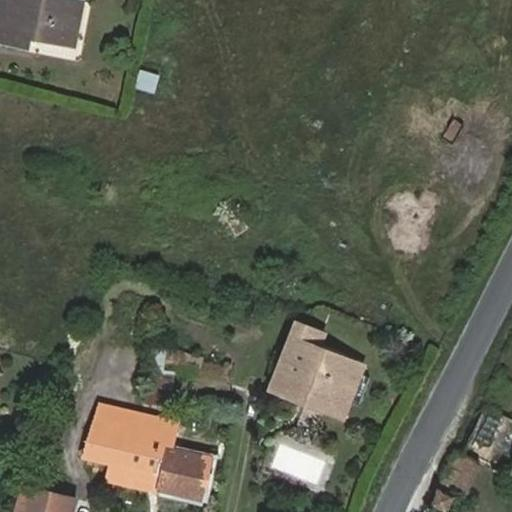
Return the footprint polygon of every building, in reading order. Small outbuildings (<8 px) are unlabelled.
[(73,45),(82,1),(77,0),(0,0),(0,5),(0,39),(28,45),(30,36),(73,45)] [(137,68),(132,87),(153,92),(158,73),(137,68)] [(312,345),(318,331),(299,324),(274,387),(295,396),(298,389),(340,405),(357,363),(312,345)] [(161,367),(161,345),(149,345),(149,367),(161,367)] [(161,370),(226,381),(230,361),(164,350),(161,370)] [(168,422),(136,414),(100,406),(88,458),(108,463),(105,478),(158,491),(200,501),(210,458),(168,449),(174,423),(168,422)] [(463,493),(478,461),(451,449),(436,480),(463,493)] [(73,511),(76,500),(23,486),(15,511),(73,511)]
